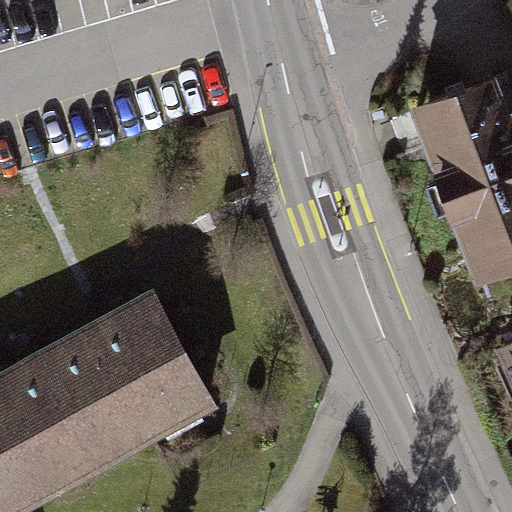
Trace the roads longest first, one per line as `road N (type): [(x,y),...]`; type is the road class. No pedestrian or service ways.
road 1 (tertiary): [(294,115),(373,336),(459,511)]
road 2 (residential): [(294,115),(437,0)]
road 3 (tertiary): [(258,0),(294,115)]
